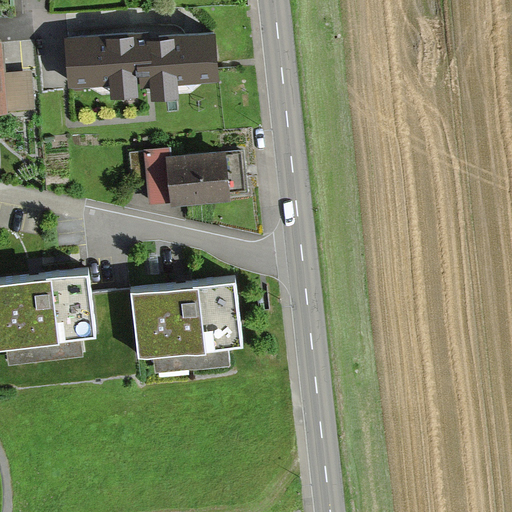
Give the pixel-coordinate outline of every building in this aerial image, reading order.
[(220,73),(216,30),(176,33),(175,25),(154,26),(65,34),(69,80),(111,77),(112,89),(141,87),(140,79),(150,79),(150,89),(180,87),(179,76),(220,73)] [(2,32),(0,32),(0,106),(36,104),(33,66),(5,69),(2,32)] [(247,189),(244,148),(225,149),(224,144),(173,148),(172,142),(144,144),(144,149),(130,150),(133,184),(148,183),(149,201),(179,198),(229,195),(230,190),(247,189)] [(88,265),(0,275),(0,339),(10,339),(12,355),(84,346),(82,330),(96,328),(88,265)] [(235,270),(129,284),(138,350),(153,348),(155,363),(228,353),(226,336),(243,333),(235,270)]
